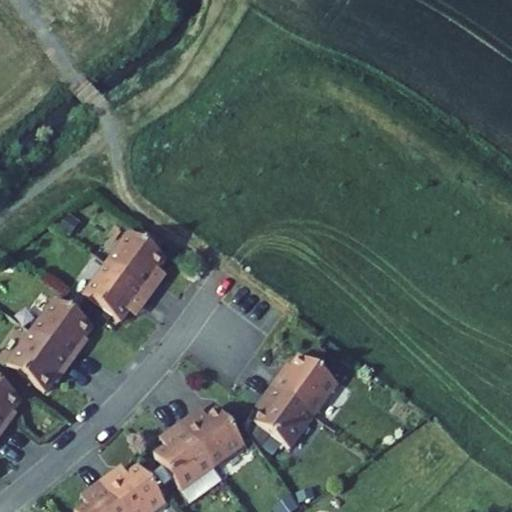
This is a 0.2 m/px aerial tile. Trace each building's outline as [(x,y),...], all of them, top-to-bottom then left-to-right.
[(59,229),(70,237),(78,225),(68,217),(59,229)] [(128,235),(105,266),(149,298),(159,285),(151,280),(157,272),(165,261),(128,235)] [(149,298),(105,266),(83,297),(86,300),(112,318),(119,324),(127,314),(133,305),(140,311),(149,298)] [(159,285),(165,277),(157,272),(151,280),(159,285)] [(106,327),(112,318),(86,300),(80,308),(106,327)] [(30,334),(71,364),(80,351),(77,349),(83,341),(91,329),(53,302),(30,334)] [(134,319),(140,311),(133,305),(127,314),(134,319)] [(61,377),(71,364),(30,334),(6,367),(44,394),(52,383),(58,375),(61,377)] [(77,349),(80,351),(86,343),(83,341),(77,349)] [(281,376),(272,389),(312,419),(336,386),(298,358),(290,370),(284,378),(281,376)] [(287,368),(281,376),(284,378),(290,370),(287,368)] [(58,375),(52,383),(55,385),(61,377),(58,375)] [(0,436),(9,424),(6,422),(12,414),(20,402),(0,387),(0,436)] [(312,419),(272,389),(262,402),(265,404),(259,412),(251,424),(254,426),(280,445),(289,451),(312,419)] [(265,404),(262,402),(256,410),(259,412),(265,404)] [(180,426),(212,470),(243,447),(216,411),(206,419),(198,425),(193,417),(180,426)] [(201,411),(193,417),(198,425),(206,419),(201,411)] [(6,422),(9,424),(15,416),(12,414),(6,422)] [(181,493),(212,470),(180,426),(167,436),(173,443),(164,449),(154,457),(181,493)] [(261,448),(272,456),(280,445),(254,426),(250,432),(261,448)] [(173,443),(167,436),(159,442),(164,449),(173,443)] [(101,484),(120,511),(154,511),(164,505),(137,469),(127,476),(119,482),(113,475),(101,484)] [(119,482),(127,476),(121,469),(113,475),(119,482)] [(120,511),(101,484),(88,493),(93,501),(85,507),(78,511),(120,511)] [(296,495),(299,505),(313,500),(310,490),(296,495)] [(85,507),(93,501),(88,493),(80,499),(85,507)] [(275,511),(295,511),(298,510),(290,500),(275,511)]
